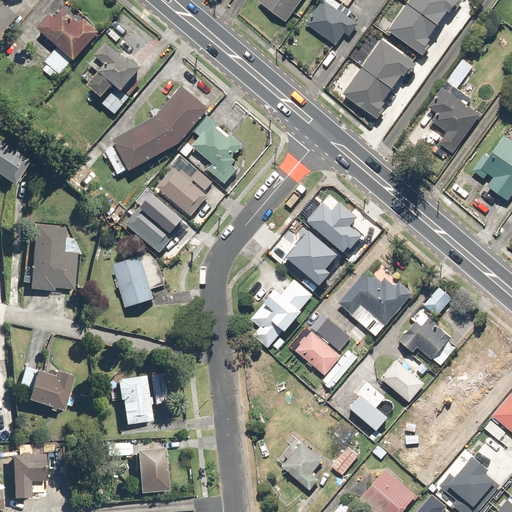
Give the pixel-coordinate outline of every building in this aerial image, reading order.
[(266,0),(261,8),(286,25),(303,0),(266,0)] [(326,0),(308,24),(336,45),(354,21),(326,0)] [(408,0),(388,28),(423,52),(432,38),(427,35),(437,20),(408,0)] [(408,0),(437,20),(447,6),(451,9),(456,0),(408,0)] [(51,15),(38,28),(73,60),(98,32),(83,18),(78,23),(63,9),(55,18),(51,15)] [(382,38),(363,65),(392,86),(402,71),(406,74),(415,61),(382,38)] [(140,67),(108,43),(82,77),(91,83),(88,86),(103,97),(113,83),(122,90),(140,67)] [(464,61),(450,81),(460,88),(473,68),(464,61)] [(363,65),(343,93),(378,117),(387,103),(382,100),(392,86),(363,65)] [(115,140),(131,170),(181,143),(210,108),(182,86),(155,118),(115,140)] [(481,115),(442,87),(428,107),(437,113),(432,120),(447,131),(439,142),(454,153),(481,115)] [(114,88),(102,103),(116,113),(127,99),(114,88)] [(214,121),(193,146),(225,172),(246,147),(214,121)] [(509,201),(511,197),(511,139),(505,135),(490,157),(485,154),(473,171),(485,178),(488,174),(493,178),(488,186),(509,201)] [(0,141),(0,177),(14,187),(30,163),(0,141)] [(176,168),(159,185),(191,215),(207,198),(176,168)] [(213,184),(199,170),(192,177),(206,191),(213,184)] [(142,204),(127,224),(163,252),(186,222),(155,198),(147,208),(142,204)] [(323,204),(308,221),(343,251),(347,248),(351,251),(365,235),(351,223),(357,216),(339,201),(331,211),(323,204)] [(34,227),(31,288),(74,291),(76,256),(64,255),(65,229),(34,227)] [(309,232),(287,258),(320,286),(331,273),(327,269),(338,256),(309,232)] [(144,259),(116,263),(122,307),(151,303),(144,259)] [(376,265),(342,302),(379,336),(413,299),(376,265)] [(268,346),(312,296),(294,280),(281,295),(274,289),(250,316),(260,325),(253,333),(268,346)] [(423,312),(399,339),(413,351),(418,346),(432,358),(451,336),(423,312)] [(350,334),(323,313),(312,328),(339,349),(350,334)] [(310,331),(295,349),(324,374),(340,355),(310,331)] [(331,389),(358,358),(348,350),(322,381),(331,389)] [(486,366),(468,351),(444,380),(456,391),(448,402),(461,413),(471,401),(474,404),(494,381),(482,371),(486,366)] [(397,359),(380,378),(408,402),(425,383),(397,359)] [(40,369),(29,403),(65,415),(76,381),(40,369)] [(168,404),(162,374),(150,377),(156,407),(168,404)] [(120,380),(125,423),(153,419),(148,377),(120,380)] [(359,395),(349,406),(377,430),(388,417),(376,406),(385,396),(367,381),(357,393),(359,395)] [(461,413),(448,402),(436,391),(427,402),(420,397),(412,407),(425,418),(422,422),(457,452),(478,427),(461,413)] [(511,392),(492,415),(511,431),(511,392)] [(492,419),(485,426),(499,440),(507,433),(492,419)] [(319,477),(312,471),(325,455),(294,430),(286,440),(296,448),(282,467),(287,471),(310,489),(319,477)] [(402,442),(393,433),(387,439),(391,444),(385,449),(390,453),(402,442)] [(108,456),(128,454),(127,444),(107,446),(108,456)] [(331,465),(342,474),(358,456),(346,447),(331,465)] [(137,451),(141,493),(169,490),(165,449),(137,451)] [(452,467),(437,483),(454,497),(451,501),(463,511),(478,511),(503,484),(486,469),(489,465),(474,452),(455,472),(452,467)] [(45,454),(11,457),(15,499),(31,498),(30,484),(48,482),(45,454)] [(440,475),(432,468),(425,476),(414,465),(410,470),(428,487),(440,475)] [(401,511),(417,493),(384,466),(356,500),(370,511),(401,511)] [(511,511),(511,490),(493,511),(511,511)] [(454,511),(430,493),(414,511),(454,511)] [(358,511),(345,501),(335,511),(358,511)]
